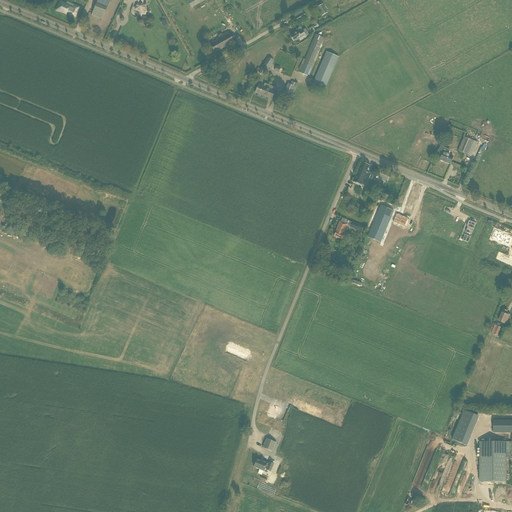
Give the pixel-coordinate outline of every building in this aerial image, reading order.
[(110,0),(109,0),(97,0),(92,15),(102,19),(110,0)] [(144,15),(147,8),(146,8),(147,4),(143,3),(144,0),(132,0),(133,1),(137,3),(134,10),(139,12),(138,13),(144,15)] [(187,0),(187,1),(191,8),(205,0),(187,0)] [(60,1),(58,6),(61,8),(59,11),(66,14),(67,13),(70,14),(70,15),(75,17),(79,8),(74,5),(73,7),(60,1)] [(323,4),(317,8),(321,14),(327,10),(323,4)] [(297,22),(303,18),(305,16),(303,13),(295,18),(297,22)] [(297,32),(290,36),(293,42),(299,39),(300,41),(306,37),(309,35),(305,29),(302,31),(302,30),(300,27),(296,30),(297,32)] [(233,42),(231,37),(228,32),(218,38),(219,40),(210,45),(214,52),(233,42)] [(307,76),(324,38),(315,34),(299,73),(307,76)] [(326,52),(313,83),(312,86),(324,92),(339,58),(326,52)] [(273,63),(274,61),(273,60),(268,57),(264,64),(260,70),(265,74),(269,68),(273,63)] [(291,85),(288,84),(283,95),(291,98),(297,84),(292,82),(291,85)] [(272,100),(274,95),(277,88),(265,84),(264,86),(259,84),(257,88),(255,93),(272,100)] [(163,94),(149,89),(145,97),(154,101),(155,99),(160,101),(163,94)] [(473,141),(464,137),(458,151),(467,155),(473,141)] [(438,150),(436,155),(441,157),(440,160),(450,164),(453,157),(448,154),(449,151),(445,149),(445,148),(442,147),(440,146),(438,150)] [(475,161),(478,162),(483,148),(480,147),(475,161)] [(361,162),(353,182),(363,186),(368,173),(366,172),(369,165),(361,162)] [(379,210),(367,237),(370,238),(378,241),(380,242),(394,211),(380,205),(379,210)] [(396,214),(393,222),(404,227),(407,218),(396,214)] [(448,225),(446,230),(452,233),(454,227),(461,230),(464,222),(450,217),(447,225),(448,225)] [(468,227),(465,232),(471,235),(475,223),(468,221),(466,226),(468,227)] [(338,239),(342,240),(344,234),(343,234),(347,225),(340,222),(336,232),(335,231),(333,237),(338,239)] [(351,222),(348,227),(360,232),(363,227),(351,222)] [(495,230),(491,238),(502,243),(502,244),(509,247),(511,239),(511,236),(509,235),(508,236),(495,230)] [(501,252),(499,257),(511,263),(511,251),(510,256),(501,252)] [(503,309),(498,321),(506,324),(509,317),(506,316),(507,313),(508,311),(503,309)] [(495,325),(492,333),(497,335),(500,327),(495,325)] [(247,349),(254,353),(258,343),(251,339),(252,337),(248,335),(243,347),(247,349)] [(222,352),(243,361),(245,354),(229,347),(231,343),(226,341),(222,352)] [(293,409),(340,426),(343,419),(296,401),(293,409)] [(268,416),(272,418),(274,413),(277,414),(280,408),(272,405),(268,416)] [(465,445),(475,416),(461,411),(450,440),(465,445)] [(479,441),(479,481),(505,482),(505,454),(509,454),(509,459),(511,459),(511,420),(493,420),(493,432),(511,433),(511,442),(479,441)] [(266,439),(262,448),(272,452),(276,443),(266,439)] [(321,473),(324,462),(288,448),(287,450),(288,451),(285,459),(321,473)] [(443,454),(440,461),(446,463),(444,468),(450,470),(456,455),(450,452),(449,457),(443,454)] [(257,459),(253,467),(259,470),(258,474),(261,475),(263,471),(264,472),(264,469),(266,470),(271,472),(274,464),(269,462),(268,464),(267,463),(267,462),(260,460),(257,459)]
